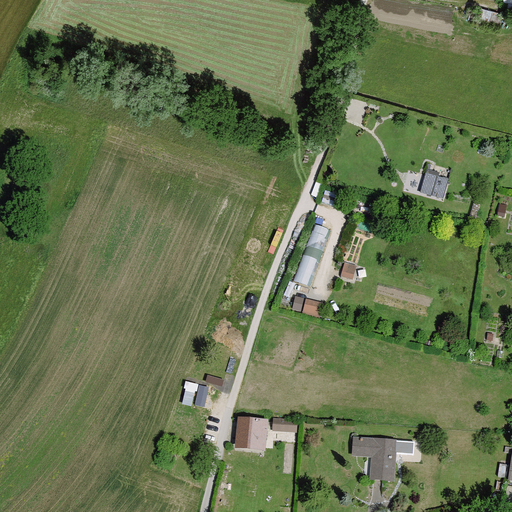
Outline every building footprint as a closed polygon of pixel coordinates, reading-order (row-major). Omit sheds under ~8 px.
[(449,181),(426,175),(421,194),(444,200),(449,181)] [(312,285),(330,227),(315,223),(297,280),(312,285)] [(353,280),(356,267),(346,265),(343,277),(353,280)] [(320,318),(323,305),(307,301),(304,314),(320,318)] [(222,386),(224,379),(210,375),(208,382),(222,386)] [(206,407),(212,386),(189,380),(184,402),(206,407)] [(268,422),(241,419),(238,449),(265,451),(268,422)] [(275,420),(274,431),(296,433),(297,421),(275,420)] [(397,444),(356,441),(355,457),(368,458),(366,479),(379,480),(394,482),(397,444)] [(505,478),(507,466),(500,465),(499,477),(505,478)]
